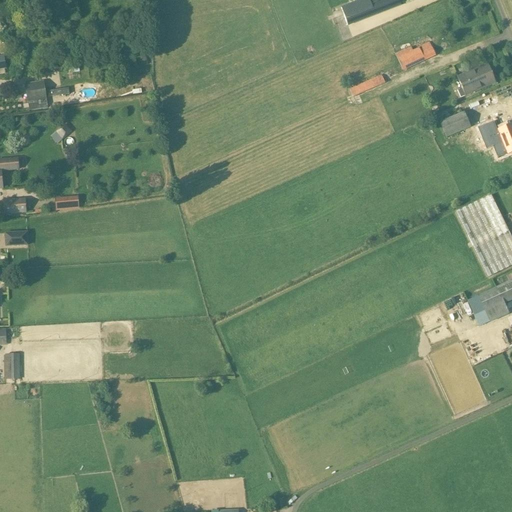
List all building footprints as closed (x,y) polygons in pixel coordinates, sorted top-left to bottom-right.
[(383,0),(371,5),(369,0),(360,0),(341,8),(348,26),(401,5),(399,0),(383,0)] [(426,0),(404,0),(408,8),(426,0)] [(436,56),(429,42),(418,47),(418,48),(413,51),(411,47),(395,55),(403,71),(436,56)] [(495,83),(487,64),(457,77),(462,89),(458,91),(460,98),(495,83)] [(350,89),(353,97),(384,83),(381,76),(350,89)] [(44,81),(25,84),(28,103),(47,100),(44,81)] [(47,89),(48,104),(70,103),(69,88),(47,89)] [(470,127),(464,112),(439,122),(446,138),(470,127)] [(64,124),(52,137),(58,143),(70,130),(64,124)] [(511,151),(511,124),(498,130),(499,133),(487,138),(491,147),(503,142),(507,153),(511,151)] [(0,188),(3,188),(1,171),(19,169),(18,157),(0,158),(0,188)] [(511,238),(491,195),(456,212),(488,277),(511,265),(511,238)] [(57,212),(79,210),(78,199),(56,201),(57,212)] [(5,215),(26,214),(25,201),(4,202),(5,215)] [(27,233),(5,234),(6,247),(28,246),(27,233)] [(503,304),(511,299),(511,280),(477,296),(489,323),(511,312),(511,302),(504,306),(503,304)] [(5,356),(5,381),(20,380),(19,356),(5,356)]
